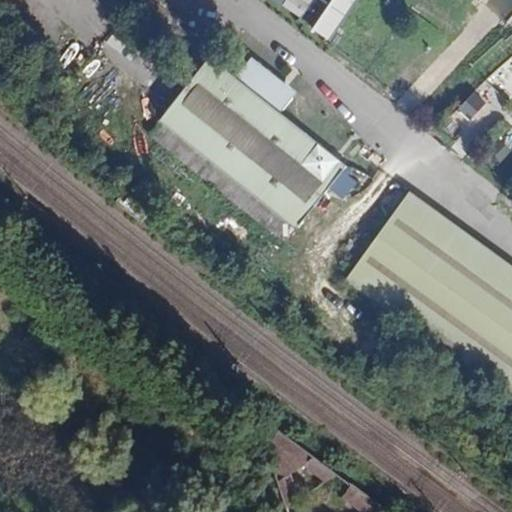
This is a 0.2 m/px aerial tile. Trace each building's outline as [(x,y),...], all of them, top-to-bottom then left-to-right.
[(274,0),(327,38),(353,0),(274,0)] [(363,25),(379,8),(370,0),(356,0),(347,10),(363,25)] [(375,57),(400,20),(383,8),(358,45),(375,57)] [(209,58),(157,124),(296,233),(348,168),(280,114),(296,93),(286,84),(252,58),(235,79),(209,58)] [(485,86),(443,125),(467,151),(509,112),(485,86)] [(511,266),(409,192),(346,279),(511,399),(511,266)] [(290,462),(286,467),(296,474),(310,455),(285,438),(276,451),(290,462)]
